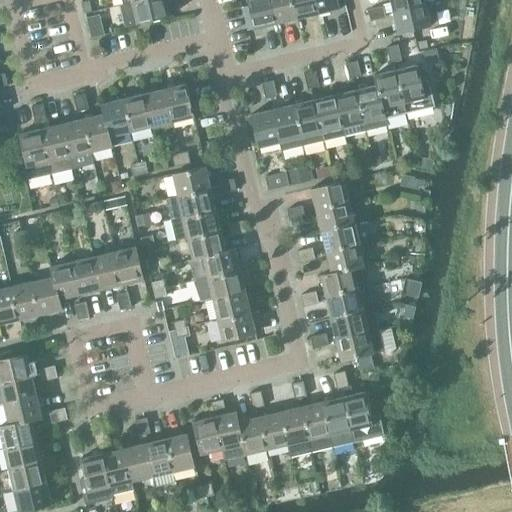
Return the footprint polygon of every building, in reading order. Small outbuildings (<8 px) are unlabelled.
[(131,2),(122,4),(120,4),(125,27),(170,16),(166,0),(139,0),(131,2)] [(276,24),(270,0),(247,0),(254,29),(276,24)] [(292,0),(270,0),(276,24),(297,19),(292,0)] [(314,0),(292,0),(297,19),(318,14),(314,0)] [(337,0),(314,0),(318,14),(340,9),(337,0)] [(389,0),(393,12),(426,4),(425,0),(389,0)] [(426,4),(393,12),(398,34),(431,26),(426,4)] [(383,6),(375,8),(378,19),(386,18),(383,6)] [(375,8),(367,10),(370,21),(378,19),(375,8)] [(89,19),(95,35),(106,31),(100,15),(89,19)] [(386,47),(388,55),(399,52),(398,44),(386,47)] [(436,50),(424,52),(424,54),(425,60),(437,58),(437,57),(436,50)] [(399,52),(388,55),(390,63),(401,60),(399,52)] [(346,63),(347,71),(359,68),(357,61),(346,63)] [(417,64),(395,70),(406,113),(435,106),(428,79),(421,81),(417,64)] [(359,68),(347,71),(349,79),(361,76),(359,68)] [(304,73),(305,81),(317,78),(315,70),(304,73)] [(373,75),(376,85),(377,85),(382,108),(383,108),(386,118),(406,113),(395,70),(373,75)] [(317,78),(305,81),(307,89),(319,86),(317,78)] [(262,83),(263,91),(275,88),(273,80),(262,83)] [(186,84),(164,89),(172,122),(194,117),(186,84)] [(387,126),(386,118),(383,108),(382,108),(377,85),(376,85),(356,90),(366,131),(387,126)] [(275,88),(263,91),(265,99),(277,96),(275,88)] [(164,89),(143,94),(151,127),(172,122),(164,89)] [(366,131),(356,90),(335,94),(345,136),(366,131)] [(73,96),(75,104),(87,101),(85,94),(73,96)] [(143,94),(122,99),(130,132),(151,127),(143,94)] [(314,99),(322,133),(324,141),(345,136),(335,94),(314,99)] [(100,104),(103,114),(104,114),(109,137),(110,137),(130,132),(122,99),(100,104)] [(324,141),(322,133),(314,99),(293,104),(301,138),(303,146),(324,141)] [(87,101),(75,104),(77,112),(89,109),(87,101)] [(31,106),(33,114),(45,111),(43,103),(31,106)] [(303,146),(301,138),(293,104),(272,109),(280,143),(282,151),(303,146)] [(282,151),(280,143),(272,109),(250,115),(258,148),(279,143),(281,151),(282,151)] [(45,111),(33,114),(35,122),(47,119),(45,111)] [(103,114),(83,119),(91,152),(113,147),(110,137),(109,137),(104,114),(103,114)] [(83,119),(62,124),(70,157),(91,152),(83,119)] [(62,124),(41,129),(51,174),(72,169),(70,157),(62,124)] [(51,174),(41,129),(19,134),(26,166),(23,167),(26,180),(51,174)] [(187,151),(180,153),(182,165),(190,163),(187,151)] [(182,165),(180,153),(172,155),(174,167),(182,165)] [(380,156),(372,157),(374,166),(382,164),(380,156)] [(145,161),(138,163),(140,175),(148,173),(145,161)] [(140,175),(138,163),(130,165),(132,177),(140,175)] [(177,196),(211,188),(206,166),(172,174),(177,196)] [(310,180),(307,170),(294,172),(294,170),(288,171),(291,185),(310,180)] [(289,185),(286,172),(265,177),(268,190),(289,185)] [(233,178),(225,180),(228,192),(236,190),(233,178)] [(228,192),(225,180),(218,182),(220,194),(228,192)] [(414,180),(412,189),(419,190),(420,181),(415,180),(414,180)] [(311,189),(316,210),(349,203),(344,181),(311,189)] [(211,188),(177,196),(166,198),(171,219),(216,209),(211,188)] [(66,195),(58,197),(59,205),(68,203),(66,195)] [(125,198),(103,203),(105,210),(127,206),(125,198)] [(102,202),(91,205),(93,214),(104,212),(102,202)] [(316,210),(321,231),(354,223),(349,203),(316,210)] [(302,206),(294,207),(297,219),(305,217),(302,206)] [(297,219),(294,207),(287,209),(289,221),(297,219)] [(187,238),(221,230),(216,209),(171,219),(175,240),(187,238)] [(150,214),(135,217),(138,228),(152,224),(150,214)] [(243,220),(235,222),(238,234),(246,232),(243,220)] [(238,234),(235,222),(228,224),(230,236),(238,234)] [(321,231),(326,253),(359,244),(354,223),(321,231)] [(28,229),(21,231),(23,243),(31,241),(28,229)] [(187,238),(192,260),(203,257),(202,256),(226,251),(225,250),(221,230),(187,238)] [(23,243),(21,231),(13,233),(15,245),(23,243)] [(326,253),(330,272),(331,273),(354,268),(354,269),(364,267),(359,244),(326,253)] [(136,246),(114,251),(122,285),(144,280),(136,246)] [(312,247),(304,249),(307,261),(315,259),(312,247)] [(192,260),(197,280),(241,269),(236,248),(225,250),(226,251),(202,256),(203,257),(192,260)] [(307,261),(304,249),(297,251),(299,263),(307,261)] [(114,251),(93,256),(101,290),(122,285),(114,251)] [(93,256),(72,261),(80,295),(101,290),(93,256)] [(50,266),(52,277),(53,276),(59,300),(60,300),(80,295),(72,261),(50,266)] [(320,275),(325,297),(359,289),(354,269),(354,268),(331,273),(330,272),(320,275)] [(202,301),(212,298),(246,291),(241,269),(197,280),(202,301)] [(53,276),(52,277),(32,281),(40,315),(63,310),(60,300),(59,300),(53,276)] [(151,282),(153,290),(165,287),(163,280),(151,282)] [(32,281),(11,286),(19,320),(40,315),(32,281)] [(11,286),(0,288),(0,324),(19,320),(11,286)] [(165,287),(153,290),(155,298),(167,295),(165,287)] [(325,297),(330,318),(374,308),(369,287),(359,289),(325,297)] [(212,298),(217,319),(251,312),(246,291),(212,298)] [(316,291),(308,293),(311,305),(319,303),(316,291)] [(116,294),(118,302),(130,299),(128,292),(116,294)] [(311,305),(308,293),(300,295),(303,306),(311,305)] [(130,299),(118,302),(120,310),(132,307),(130,299)] [(74,304),(76,312),(88,309),(86,302),(74,304)] [(330,318),(335,339),(379,329),(374,308),(330,318)] [(88,309),(76,312),(78,320),(90,317),(88,309)] [(251,312),(217,319),(204,322),(210,344),(256,333),(251,312)] [(173,322),(175,329),(186,326),(185,319),(173,322)] [(186,326),(175,329),(177,337),(188,334),(186,326)] [(379,329),(335,339),(341,361),(357,357),(360,367),(371,369),(367,354),(385,350),(379,329)] [(326,333),(318,335),(321,347),(328,345),(326,333)] [(321,347),(318,335),(310,337),(313,348),(321,347)] [(0,382),(32,375),(27,353),(0,359),(0,382)] [(55,366),(47,368),(50,380),(58,378),(55,366)] [(50,380),(47,368),(39,370),(42,381),(50,380)] [(333,373),(335,381),(347,378),(345,371),(333,373)] [(37,396),(32,375),(0,382),(0,404),(3,404),(37,396)] [(347,378),(335,381),(337,389),(349,386),(347,378)] [(303,381),(291,383),(293,391),(305,388),(303,381)] [(305,388),(293,391),(295,399),(306,396),(305,388)] [(249,393),(251,401),(262,398),(261,390),(249,393)] [(365,391),(343,396),(353,442),(383,435),(379,415),(371,417),(365,391)] [(3,404),(8,424),(8,425),(32,419),(32,421),(42,418),(37,396),(3,404)] [(343,396),(321,401),(332,447),(353,442),(343,396)] [(262,398),(251,401),(253,409),(264,406),(262,398)] [(225,407),(223,399),(211,402),(213,410),(225,407)] [(321,401),(301,406),(311,452),(332,447),(321,401)] [(280,411),(288,445),(290,457),(311,452),(301,406),(280,411)] [(65,408),(57,409),(60,421),(67,419),(65,408)] [(60,421),(57,409),(49,411),(52,423),(60,421)] [(214,416),(222,450),(225,460),(244,455),(242,445),(243,445),(238,421),(239,421),(236,411),(214,416)] [(280,411),(259,416),(267,450),(288,445),(280,411)] [(200,455),(222,450),(214,416),(192,421),(200,455)] [(259,416),(239,421),(238,421),(243,445),(242,445),(244,455),(267,450),(259,416)] [(135,420),(137,428),(148,425),(146,417),(135,420)] [(0,425),(0,434),(3,448),(37,440),(32,421),(32,419),(8,425),(8,424),(0,425)] [(148,425),(137,428),(138,436),(150,433),(148,425)] [(93,430),(94,438),(106,435),(104,427),(93,430)] [(187,433),(165,438),(173,472),(195,467),(187,433)] [(106,435),(94,438),(96,446),(108,443),(106,435)] [(165,438),(144,443),(152,477),(173,472),(165,438)] [(3,448),(8,469),(42,461),(37,440),(3,448)] [(144,443),(123,448),(131,482),(152,477),(144,443)] [(102,453),(110,487),(112,495),(112,494),(133,490),(131,482),(123,448),(102,453)] [(102,453),(80,458),(85,478),(79,479),(85,505),(113,498),(112,494),(112,495),(110,487),(102,453)] [(8,469),(13,490),(47,482),(42,461),(8,469)] [(47,482),(13,490),(18,511),(19,511),(52,504),(47,482)] [(211,482),(203,484),(206,496),(214,494),(211,482)] [(206,496),(203,484),(195,486),(198,498),(206,496)]
